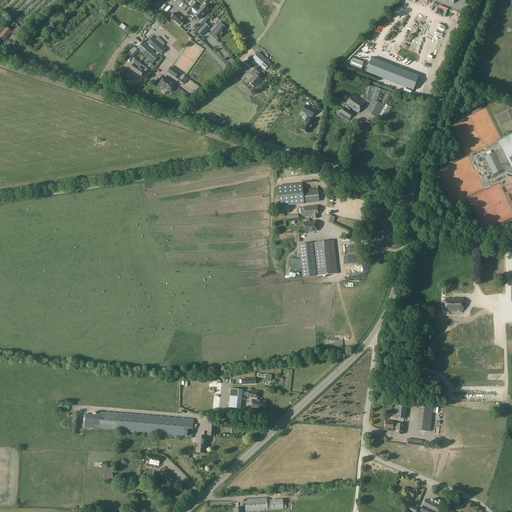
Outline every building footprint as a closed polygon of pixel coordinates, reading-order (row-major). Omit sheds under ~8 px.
[(268,13),(271,6),(254,0),(245,0),(244,5),(258,10),(268,13)] [(195,8),(192,6),(186,12),(190,15),(194,10),(197,13),(196,15),(200,19),(205,13),(206,13),(210,8),(205,4),(200,10),(196,7),(195,8)] [(431,19),(427,19),(428,13),(425,13),(425,9),(424,5),(422,11),(418,10),(416,11),(422,12),(423,14),(416,17),(421,18),(421,19),(424,17),(423,22),(419,21),(416,22),(428,24),(426,21),(431,22),(431,19)] [(176,12),(172,16),(182,25),(186,21),(185,20),(186,19),(182,16),(182,17),(176,12)] [(25,23),(22,26),(20,29),(18,26),(12,33),(18,39),(29,26),(25,23)] [(3,25),(0,28),(0,37),(4,41),(11,32),(12,30),(9,28),(8,30),(3,25)] [(208,30),(203,26),(197,32),(202,36),(208,30)] [(213,33),(219,38),(225,31),(219,26),(213,33)] [(340,51),(347,41),(324,26),(317,37),(319,39),(323,42),(322,44),(327,48),(330,44),(340,51)] [(284,31),(274,50),(281,53),(291,35),(284,31)] [(166,49),(153,37),(147,43),(161,55),(166,49)] [(176,50),(180,45),(175,40),(170,45),(176,50)] [(153,63),(159,57),(143,41),(137,48),(153,63)] [(277,93),(301,67),(298,64),(311,49),(305,44),(285,66),(289,69),(272,89),(277,93)] [(131,53),(130,54),(129,55),(132,58),(139,51),(135,48),(135,49),(131,53)] [(323,61),(325,58),(323,56),(319,54),(317,51),(312,49),(309,51),(306,57),(309,60),(307,64),(304,67),(303,69),(308,74),(313,77),(315,75),(321,63),(323,61)] [(271,64),(258,53),(252,59),(265,71),(271,64)] [(372,58),(366,73),(413,91),(419,76),(391,66),(372,58)] [(146,69),(136,61),(130,69),(141,76),(146,69)] [(171,67),(167,72),(175,78),(179,73),(171,67)] [(249,82),(254,87),(261,80),(259,77),(261,75),(254,69),(250,73),(253,76),(251,78),(252,79),(249,82)] [(291,90),(299,95),(308,78),(299,74),(291,90)] [(164,77),(159,84),(170,92),(175,85),(164,77)] [(370,100),(374,87),(368,85),(363,100),(366,102),(365,103),(368,105),(369,102),(373,105),(375,101),(370,100)] [(380,89),(374,87),(370,100),(375,101),(376,101),(380,89)] [(388,92),(380,104),(384,106),(393,93),(388,92)] [(352,94),(344,106),(338,114),(348,121),(353,113),(349,110),(350,108),(358,113),(364,102),(357,98),(358,97),(352,94)] [(375,101),(373,105),(368,113),(377,118),(384,106),(380,104),(376,101),(375,101)] [(312,126),(312,125),(305,121),(299,132),(306,136),(308,133),(312,126)] [(497,151),(487,156),(481,159),(489,177),(505,170),(507,173),(511,175),(511,134),(499,141),(503,149),(497,152),(497,151)] [(302,184),(277,187),(278,196),(288,195),(289,206),(304,204),(302,184)] [(288,195),(278,196),(279,207),(289,206),(288,195)] [(303,207),(305,217),(312,216),(313,219),(319,218),(318,215),(319,215),(317,206),(303,207)] [(315,221),(304,222),(304,232),(316,231),(315,221)] [(338,273),(334,241),(312,243),(316,270),(317,276),(338,273)] [(316,270),(312,243),(299,245),(303,278),(317,276),(316,270)] [(463,283),(463,292),(473,292),(473,283),(463,283)] [(463,298),(445,298),(445,311),(463,311),(463,298)] [(480,318),(480,309),(470,309),(470,318),(458,318),(458,336),(484,336),(484,318),(480,318)] [(243,390),(233,389),(231,408),(235,408),(236,402),(239,403),(240,397),(242,397),(242,395),(248,395),(248,397),(254,398),(253,400),(251,400),(250,410),(264,411),(265,401),(256,400),(257,392),(249,391),(248,393),(242,393),(243,390)] [(396,402),(394,416),(394,417),(404,419),(406,403),(396,402)] [(193,419),(97,411),(96,420),(95,428),(192,437),(193,419)] [(84,419),(83,428),(95,428),(96,420),(84,419)] [(404,425),(393,424),(393,422),(385,421),(385,428),(393,429),(393,428),(396,428),(395,433),(403,434),(404,425)] [(430,423),(418,422),(417,430),(429,431),(430,423)] [(215,436),(216,425),(208,424),(207,436),(215,436)] [(206,449),(207,438),(198,437),(196,452),(205,453),(205,449),(206,449)] [(165,470),(157,478),(167,488),(175,481),(165,470)] [(158,484),(155,487),(160,493),(164,490),(162,488),(160,486),(158,484)] [(405,488),(404,488),(403,488),(400,495),(403,496),(402,499),(408,502),(410,499),(411,500),(413,497),(415,492),(405,488)] [(252,511),(268,511),(267,501),(267,498),(244,500),(245,511),(252,511)]
